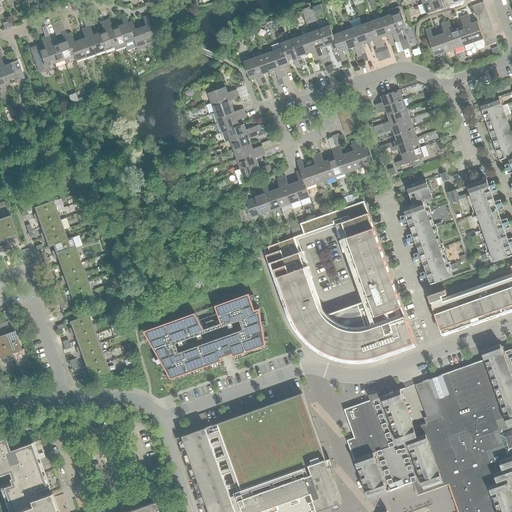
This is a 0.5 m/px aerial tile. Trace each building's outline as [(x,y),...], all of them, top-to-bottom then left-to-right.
[(429,0),(422,3),(425,13),(443,7),(441,1),(442,0),(429,0)] [(59,6),(59,4),(57,1),(49,4),(50,7),(51,9),(59,6)] [(471,5),(473,11),(485,7),(483,1),(471,5)] [(473,11),(475,16),(487,12),(485,7),(473,11)] [(400,11),(390,14),(400,41),(404,39),(400,30),(407,28),(400,11)] [(477,22),(489,18),(487,12),(475,16),(477,21),(477,22)] [(127,23),(124,14),(119,16),(122,25),(117,27),(123,45),(133,41),(127,23)] [(390,14),(381,18),(387,35),(392,33),(396,42),(400,41),(390,14)] [(483,38),(482,34),(480,28),(477,22),(477,21),(471,23),(468,14),(464,15),(473,42),(483,38)] [(462,26),(457,27),(463,45),(473,42),(464,15),(459,17),(462,26)] [(145,26),(139,28),(146,46),(156,43),(146,16),(142,18),(145,26)] [(381,18),(371,21),(381,48),(385,46),(382,37),(387,35),(381,18)] [(477,22),(480,28),(491,24),(489,18),(477,22)] [(124,47),(123,45),(117,27),(111,29),(108,20),(104,21),(114,48),(114,50),(117,52),(122,50),(124,47)] [(98,34),(104,51),(114,48),(104,21),(100,23),(103,32),(98,34)] [(371,21),(362,24),(368,42),(373,40),(376,49),(381,48),(371,21)] [(449,21),(444,22),(454,49),(463,45),(457,27),(452,29),(449,21)] [(127,23),(133,41),(136,50),(146,46),(139,28),(134,30),(131,22),(127,23)] [(443,32),(438,34),(444,52),(454,49),(444,22),(440,23),(443,32)] [(362,24),(352,28),(362,55),(365,53),(362,44),(368,42),(362,24)] [(482,34),(493,30),(491,24),(480,28),(482,34)] [(329,25),(319,29),(325,46),(331,44),(334,53),(337,52),(338,51),(332,35),(333,35),(329,25)] [(85,28),(95,55),(104,51),(98,34),(92,36),(89,27),(85,28)] [(439,54),(444,52),(438,34),(433,36),(430,27),(425,29),(434,55),(439,54)] [(95,55),(85,28),(81,30),(84,39),(79,41),(85,58),(95,55)] [(352,28),(342,32),(348,49),(354,47),(357,56),(362,55),(352,28)] [(309,32),(319,58),(323,57),(320,48),(325,46),(319,29),(309,32)] [(74,57),(66,35),(65,30),(59,32),(62,41),(57,43),(64,61),(74,57)] [(483,38),(484,40),(495,36),(493,30),(482,34),(483,38)] [(309,32),(299,36),(306,53),(311,51),(314,60),(319,58),(309,32)] [(342,32),(333,35),(332,35),(338,51),(337,52),(341,62),(346,60),(343,51),(348,49),(342,32)] [(74,57),(75,62),(85,58),(79,41),(73,43),(70,33),(66,35),(74,57)] [(54,64),(64,61),(57,43),(52,44),(49,36),(44,38),(54,64)] [(300,55),(306,53),(299,36),(290,39),(299,65),(304,63),(300,55)] [(484,40),(486,46),(497,42),(495,36),(484,40)] [(44,68),(54,64),(44,38),(40,39),(43,48),(37,50),(38,51),(31,54),(36,66),(42,63),(44,68)] [(299,65),(290,39),(280,43),(281,48),(282,47),(286,60),(287,60),(292,58),(296,66),(299,65)] [(282,47),(281,48),(272,51),(281,77),(286,76),(282,67),(288,65),(287,60),(286,60),(282,47)] [(491,49),(493,56),(500,53),(497,47),(491,49)] [(281,77),(272,51),(262,54),(268,71),(274,70),(277,79),(281,77)] [(268,71),(262,54),(253,58),(263,84),(266,83),(263,73),(268,71)] [(0,58),(0,70),(5,85),(23,79),(17,61),(3,66),(0,58)] [(243,61),(246,69),(249,79),(255,76),(258,85),(263,84),(253,58),(243,61)] [(326,67),(328,74),(334,72),(331,65),(326,67)] [(207,93),(211,103),(237,94),(236,90),(227,93),(225,87),(207,93)] [(376,109),(403,100),(399,90),(380,97),(382,102),(374,105),(376,109)] [(239,98),(237,94),(211,103),(214,113),(232,106),(230,101),(239,98)] [(502,106),(498,97),(479,103),(482,113),(502,106)] [(13,103),(13,104),(18,116),(24,113),(20,101),(19,100),(13,103)] [(406,109),(403,100),(376,109),(377,114),(385,111),(387,116),(406,109)] [(348,106),(347,105),(346,101),(334,105),(336,110),(348,106)] [(234,112),(232,106),(214,113),(218,122),(244,113),(243,109),(234,112)] [(338,116),(350,112),(348,106),(336,110),(338,116)] [(502,106),(482,113),(486,122),(505,116),(502,106)] [(409,119),(406,109),(387,116),(389,122),(381,124),(383,129),(409,119)] [(340,122),(352,118),(350,112),(338,116),(340,122)] [(246,117),(244,113),(218,122),(221,132),(226,130),(239,126),(237,121),(246,117)] [(508,125),(505,116),(486,122),(489,132),(508,125)] [(342,127),(354,124),(352,118),(340,122),(342,127)] [(412,128),(409,119),(383,129),(384,133),(392,130),(393,135),(412,128)] [(226,130),(230,141),(256,131),(254,127),(246,130),(243,124),(239,126),(226,130)] [(342,127),(344,133),(356,129),(354,124),(342,127)] [(511,134),(508,125),(489,132),(492,141),(511,134)] [(416,138),(412,128),(393,135),(396,141),(388,144),(390,148),(416,138)] [(256,131),(230,141),(233,150),(251,144),(249,138),(257,135),(256,131)] [(511,144),(511,135),(511,134),(492,141),(496,151),(511,144)] [(419,148),(416,138),(390,148),(391,152),(399,149),(401,155),(419,148)] [(359,139),(355,141),(364,167),(374,164),(368,146),(362,148),(359,139)] [(263,150),(269,148),(267,141),(260,144),(261,146),(263,150)] [(353,151),(348,153),(354,171),(364,167),(355,141),(350,142),(353,151)] [(444,141),(436,143),(438,150),(446,148),(444,141)] [(251,144),(233,150),(237,160),(263,150),(261,146),(253,149),(251,144)] [(511,155),(511,144),(496,151),(499,160),(508,157),(511,155)] [(339,146),(335,148),(345,174),(354,171),(348,153),(343,155),(339,146)] [(263,150),(264,155),(265,157),(272,154),(269,148),(263,150)] [(334,158),(329,160),(335,177),(345,174),(335,148),(331,149),(334,158)] [(423,158),(419,148),(401,155),(403,160),(395,163),(397,167),(411,162),(413,168),(423,164),(421,159),(423,158)] [(263,150),(237,160),(240,169),(258,163),(256,158),(264,155),(263,150)] [(320,153),(317,155),(326,181),(335,177),(329,160),(323,162),(320,153)] [(315,165),(310,167),(316,184),(326,181),(317,155),(312,156),(315,165)] [(511,155),(508,157),(510,163),(504,166),(505,168),(503,168),(505,175),(511,172),(511,183),(511,184),(511,186),(510,187),(511,194),(511,193),(511,155)] [(301,160),(296,162),(300,171),(306,188),(316,184),(310,167),(304,169),(301,160)] [(245,179),(246,179),(270,170),(268,165),(260,168),(258,163),(240,169),(235,171),(240,183),(246,181),(245,179)] [(299,181),(294,183),(300,201),(309,197),(306,188),(300,171),(296,173),(299,181)] [(442,182),(443,182),(449,180),(446,172),(439,174),(442,182)] [(280,178),(290,204),(300,201),(294,183),(288,185),(285,176),(280,178)] [(290,204),(280,178),(276,179),(280,188),(274,190),(281,208),(290,204)] [(409,196),(429,189),(425,179),(406,186),(409,196)] [(501,221),(497,211),(503,209),(502,206),(504,206),(502,199),(494,202),(490,192),(496,190),(495,188),(497,187),(495,181),(491,182),(491,183),(488,184),(486,179),(467,186),(469,193),(458,197),(456,190),(446,193),(450,203),(470,196),(476,212),(472,213),(474,220),(478,218),(483,230),(478,232),(481,238),(485,237),(489,249),(485,251),(486,254),(487,257),(491,256),(494,262),(511,255),(511,252),(510,248),(511,247),(511,237),(507,240),(504,229),(509,227),(509,225),(511,224),(508,218),(501,221)] [(266,183),(262,185),(271,211),(281,208),(274,190),(269,192),(266,183)] [(262,215),(271,211),(262,185),(257,186),(261,195),(255,197),(256,198),(247,201),(252,217),(261,214),(262,215)] [(432,198),(429,189),(409,196),(413,205),(422,202),(422,201),(432,198)] [(33,214),(35,219),(56,211),(53,200),(33,208),(35,214),(33,214)] [(270,254),(267,255),(293,327),(297,334),(302,340),(307,345),(308,346),(309,346),(309,347),(310,347),(310,348),(311,348),(312,349),(313,349),(313,350),(314,350),(314,351),(315,351),(316,351),(316,352),(317,352),(317,353),(318,353),(319,353),(319,354),(320,354),(321,354),(321,355),(322,355),(323,355),(323,356),(324,356),(325,356),(325,357),(326,357),(327,357),(327,358),(328,358),(329,358),(330,358),(330,359),(331,359),(332,359),(333,360),(334,360),(335,360),(336,360),(336,361),(337,361),(338,361),(339,361),(340,361),(340,362),(341,362),(342,362),(343,362),(344,362),(345,362),(346,363),(347,363),(354,363),(355,363),(356,363),(357,363),(358,363),(359,363),(360,363),(361,363),(362,363),(363,363),(364,363),(365,363),(366,363),(366,362),(367,362),(368,362),(369,362),(370,362),(371,362),(372,361),(373,361),(374,361),(375,361),(376,361),(376,360),(377,360),(378,360),(379,360),(379,359),(380,359),(381,359),(382,359),(382,358),(383,358),(384,358),(415,347),(401,308),(395,290),(389,273),(363,201),(337,211),(363,282),(365,290),(369,300),(325,315),(297,236),(267,246),(270,254)] [(413,205),(403,208),(405,215),(400,217),(400,219),(398,220),(401,226),(408,224),(412,234),(406,236),(407,238),(405,239),(407,245),(415,242),(419,253),(413,255),(414,257),(412,257),(414,264),(422,261),(425,271),(420,273),(421,275),(418,276),(421,283),(423,282),(422,281),(428,279),(430,284),(449,278),(447,270),(451,268),(450,265),(449,262),(444,263),(440,251),(444,249),(442,243),(438,244),(433,232),(437,230),(436,228),(435,225),(435,224),(431,225),(426,213),(430,211),(428,205),(424,206),(422,202),(413,205)] [(60,220),(56,211),(35,219),(36,222),(38,222),(40,227),(60,220)] [(17,236),(10,215),(0,218),(0,223),(6,240),(13,237),(14,239),(17,238),(17,236)] [(63,230),(60,220),(40,227),(42,233),(40,234),(42,238),(63,230)] [(67,239),(63,230),(42,238),(43,241),(45,241),(47,247),(52,245),(67,239)] [(465,233),(467,239),(476,236),(474,230),(465,233)] [(52,251),(53,256),(75,248),(71,237),(67,239),(52,245),(54,251),(52,251)] [(80,263),(75,248),(53,256),(55,259),(56,259),(59,265),(69,262),(70,267),(80,263)] [(62,281),(84,273),(80,263),(70,267),(69,262),(59,265),(63,276),(61,276),(62,281)] [(430,303),(431,303),(435,313),(434,314),(441,334),(443,333),(442,332),(456,327),(456,329),(472,323),(472,321),(485,317),(485,318),(502,312),(501,311),(511,307),(511,265),(428,295),(430,303)] [(87,282),(84,273),(62,281),(64,284),(65,283),(67,289),(87,282)] [(91,292),(87,282),(67,289),(69,295),(68,295),(69,300),(91,292)] [(94,302),(91,292),(69,300),(70,303),(72,303),(75,309),(94,302)] [(248,294),(143,331),(171,379),(222,360),(221,360),(220,358),(232,354),(232,356),(232,357),(265,345),(259,308),(254,310),(248,294)] [(69,328),(70,332),(92,324),(88,314),(68,322),(71,328),(69,328)] [(95,334),(92,324),(70,332),(72,336),(73,336),(75,341),(95,334)] [(4,333),(12,355),(21,351),(22,354),(26,353),(24,349),(21,350),(14,331),(8,333),(7,332),(4,333)] [(0,358),(12,355),(4,333),(0,334),(0,335),(0,336),(0,358)] [(99,344),(95,334),(75,341),(78,347),(76,348),(77,352),(99,344)] [(102,353),(99,344),(77,352),(79,355),(80,355),(82,361),(102,353)] [(121,347),(125,356),(134,353),(130,344),(121,347)] [(354,406),(344,409),(344,411),(345,411),(348,419),(347,419),(348,421),(348,420),(351,428),(350,429),(351,430),(352,430),(354,437),(354,438),(348,440),(346,440),(347,442),(348,441),(351,450),(350,450),(350,451),(351,451),(354,459),(353,459),(354,461),(357,468),(357,469),(357,470),(358,470),(361,478),(360,478),(360,480),(361,479),(364,487),(363,487),(364,489),(367,497),(367,499),(369,498),(369,497),(376,495),(377,495),(378,495),(378,494),(385,492),(387,492),(387,491),(391,490),(392,490),(392,489),(397,487),(397,488),(399,487),(403,486),(404,486),(404,485),(413,482),(415,489),(418,496),(448,485),(448,486),(449,486),(451,493),(451,495),(452,495),(455,502),(454,503),(455,504),(458,511),(457,511),(511,511),(511,350),(503,353),(501,348),(500,344),(481,351),(482,354),(484,359),(446,373),(423,381),(423,382),(415,385),(415,384),(414,384),(414,385),(415,385),(426,417),(424,418),(424,417),(423,417),(423,419),(424,418),(426,424),(420,426),(413,428),(400,391),(405,389),(405,388),(393,392),(393,391),(389,392),(390,393),(377,397),(376,393),(368,396),(370,400),(354,406)] [(106,363),(102,353),(82,361),(84,366),(83,367),(84,371),(106,363)] [(84,371),(85,375),(87,374),(89,380),(109,373),(106,363),(84,371)] [(427,364),(422,366),(425,377),(430,375),(427,364)] [(301,393),(217,423),(241,490),(246,488),(250,497),(313,475),(309,465),(325,459),(304,401),(301,393)] [(201,429),(193,432),(192,432),(182,436),(208,511),(313,511),(341,502),(332,479),(329,469),(313,475),(250,497),(233,503),(206,428),(206,427),(201,429)] [(56,511),(51,498),(47,486),(48,486),(48,485),(47,485),(42,473),(40,474),(38,469),(40,469),(31,443),(32,443),(32,442),(8,451),(4,438),(0,439),(0,475),(8,472),(10,478),(8,479),(10,485),(0,487),(0,488),(0,489),(3,496),(5,495),(6,500),(4,501),(8,511),(157,511),(154,501),(124,511),(56,511)]
